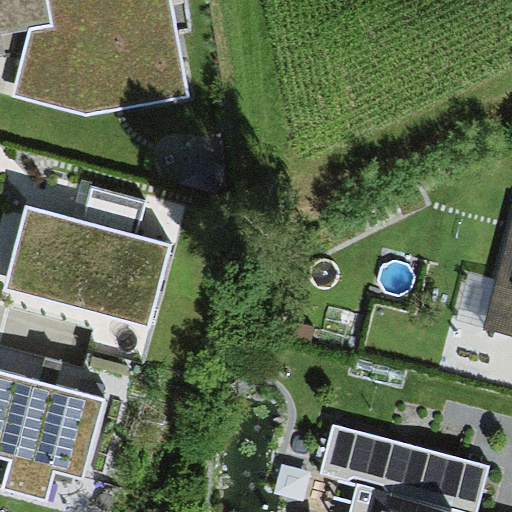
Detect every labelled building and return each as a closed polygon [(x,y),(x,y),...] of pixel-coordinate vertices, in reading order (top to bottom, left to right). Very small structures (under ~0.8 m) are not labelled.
[(159,0),(5,0),(0,14),(0,87),(36,96),(46,67),(88,60),(96,100),(177,82),(159,0)] [(172,229),(28,193),(6,278),(151,314),(172,229)] [(511,225),(479,345),(511,354),(511,225)] [(108,386),(0,357),(0,445),(10,449),(3,474),(48,486),(55,459),(87,467),(108,386)] [(478,511),(487,482),(332,440),(320,483),(354,492),(348,511),(478,511)]
